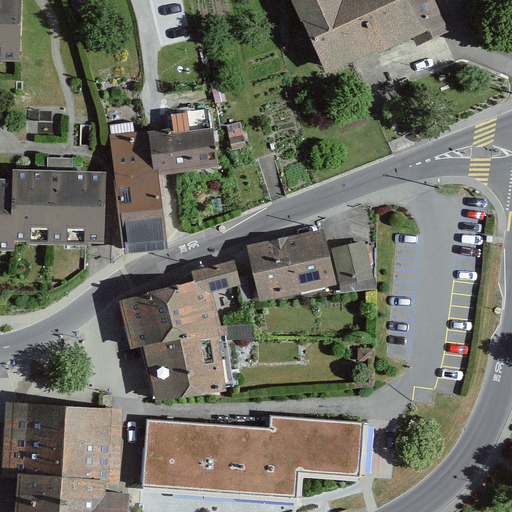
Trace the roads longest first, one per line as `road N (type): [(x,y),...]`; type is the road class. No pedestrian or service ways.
road 1 (residential): [(408,166),(181,252),(37,338),(0,348)]
road 2 (residential): [(416,511),(476,453),(497,408),(511,335)]
